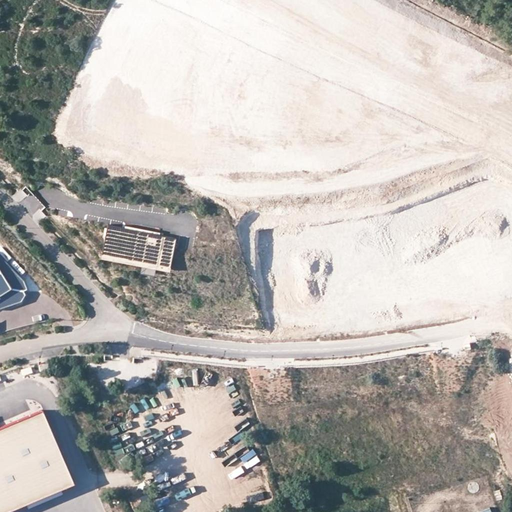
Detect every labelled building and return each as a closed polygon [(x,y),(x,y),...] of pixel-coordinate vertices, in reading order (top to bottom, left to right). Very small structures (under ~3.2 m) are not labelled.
[(125,228),(108,224),(102,257),(143,265),(156,268),(170,271),(177,238),(160,235),(125,228)] [(126,225),(125,228),(160,235),(160,232),(126,225)] [(24,280),(0,255),(0,309),(21,302),(25,295),(24,291),(27,290),(24,280)] [(156,268),(143,265),(141,273),(155,276),(156,268)] [(48,362),(37,365),(39,371),(49,368),(48,362)] [(0,511),(4,511),(72,484),(41,410),(0,426),(0,511)]
